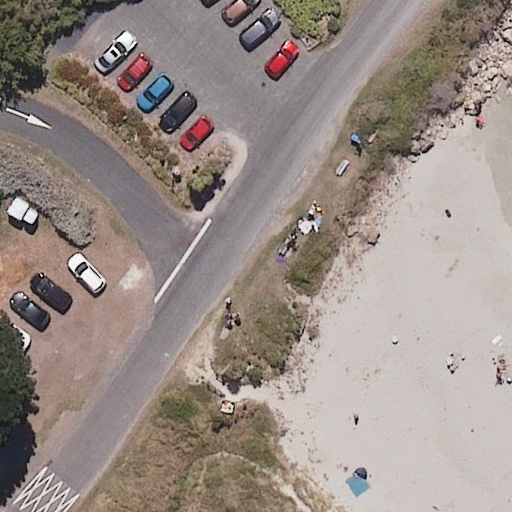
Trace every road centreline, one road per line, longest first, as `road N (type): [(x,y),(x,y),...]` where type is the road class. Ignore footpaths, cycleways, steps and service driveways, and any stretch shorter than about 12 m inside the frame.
road 1 (unclassified): [(209,280),(404,0)]
road 2 (secondary): [(37,511),(209,280)]
road 3 (residential): [(0,109),(43,121),(87,153),(209,280)]
